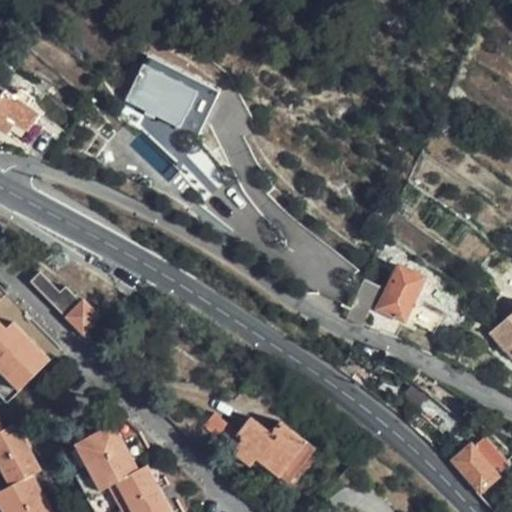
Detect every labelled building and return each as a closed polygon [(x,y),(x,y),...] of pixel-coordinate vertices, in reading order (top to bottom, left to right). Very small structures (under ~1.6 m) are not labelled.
[(188,112),(206,121),(222,90),(150,52),(127,97),(181,125),(188,112)] [(40,114),(0,88),(0,128),(6,133),(14,121),(29,129),(40,114)] [(403,319),(424,277),(400,265),(380,307),(403,319)] [(94,315),(79,299),(76,301),(60,284),(54,288),(37,270),(30,277),(81,329),(94,315)] [(346,317),(361,324),(378,286),(362,279),(346,317)] [(511,304),(491,324),(511,346),(511,304)] [(0,317),(0,368),(16,385),(48,354),(13,317),(6,323),(0,317)] [(420,369),(390,352),(383,364),(414,382),(420,369)] [(285,480),(310,443),(278,421),(270,432),(249,417),(234,437),(239,442),(232,453),(248,465),(254,458),(285,480)] [(84,464),(123,443),(112,421),(73,442),(84,464)] [(0,430),(0,460),(23,447),(11,425),(0,430)] [(510,463),(483,434),(454,461),(481,490),(510,463)] [(135,465),(123,443),(84,464),(95,486),(105,482),(135,465)] [(23,447),(0,460),(0,490),(26,476),(36,471),(23,447)] [(144,460),(135,465),(105,482),(116,504),(156,483),(144,460)] [(26,476),(0,490),(0,511),(13,511),(38,499),(26,476)] [(156,483),(116,504),(120,511),(158,511),(168,506),(156,483)] [(44,511),(38,499),(13,511),(44,511)]
